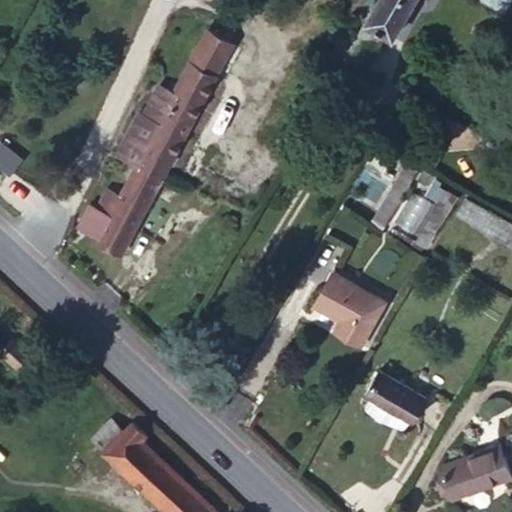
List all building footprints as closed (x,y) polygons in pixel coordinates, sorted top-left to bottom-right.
[(393,36),(414,0),(378,0),(346,55),(353,59),(356,53),(370,61),(387,32),(393,36)] [(484,0),(484,1),(506,13),(511,6),(500,0),(484,0)] [(208,29),(192,60),(216,72),(216,73),(233,42),(208,29)] [(144,115),(136,117),(118,153),(137,163),(121,194),(109,187),(98,207),(91,203),(79,224),(124,248),(216,73),(216,72),(192,60),(174,93),(160,85),(144,115)] [(0,163),(8,170),(21,155),(0,137),(0,163)] [(389,164),(372,153),(366,164),(383,174),(389,164)] [(385,226),(419,169),(407,161),(372,220),(385,226)] [(446,189),(417,239),(429,246),(458,197),(446,189)] [(511,223),(467,198),(458,214),(511,244),(511,223)] [(334,271),(316,304),(341,318),(335,329),(362,343),(386,300),(334,271)] [(17,366),(31,353),(14,338),(0,351),(17,366)] [(380,369),(367,392),(371,395),(366,407),(378,418),(404,427),(411,418),(425,395),(380,369)] [(171,511),(214,511),(217,509),(142,439),(147,433),(134,420),(126,429),(114,418),(93,439),(171,511)] [(511,474),(500,444),(442,465),(453,495),(511,474)]
